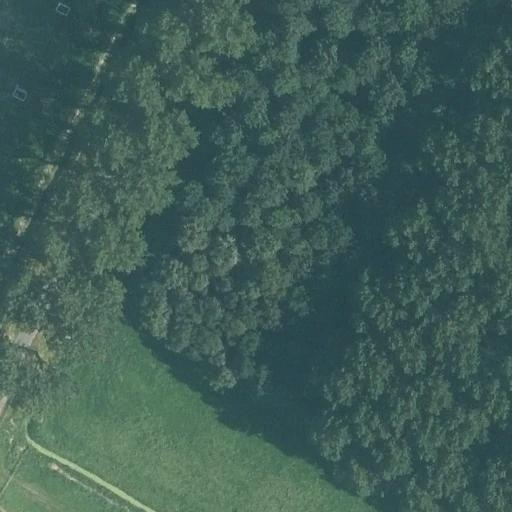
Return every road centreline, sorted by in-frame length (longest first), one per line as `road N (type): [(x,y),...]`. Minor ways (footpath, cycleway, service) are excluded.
road 1 (track): [(53,273),(462,511)]
road 2 (unclassified): [(0,379),(191,0)]
